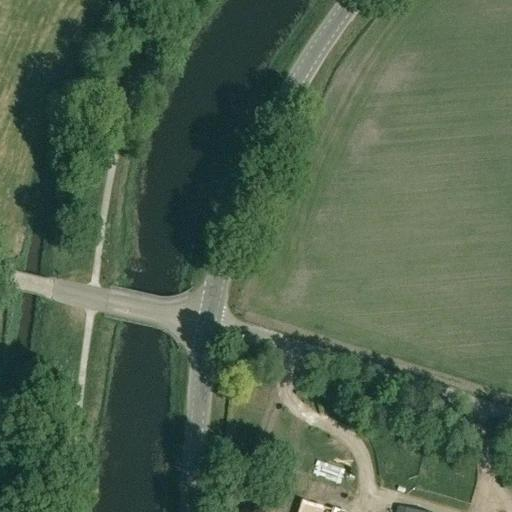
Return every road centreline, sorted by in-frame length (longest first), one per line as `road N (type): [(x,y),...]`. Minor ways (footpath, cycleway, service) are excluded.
road 1 (tertiary): [(208,324),(239,204),(279,113),(352,0)]
road 2 (unclassified): [(511,417),(208,324)]
road 3 (tertiary): [(189,511),(208,324)]
